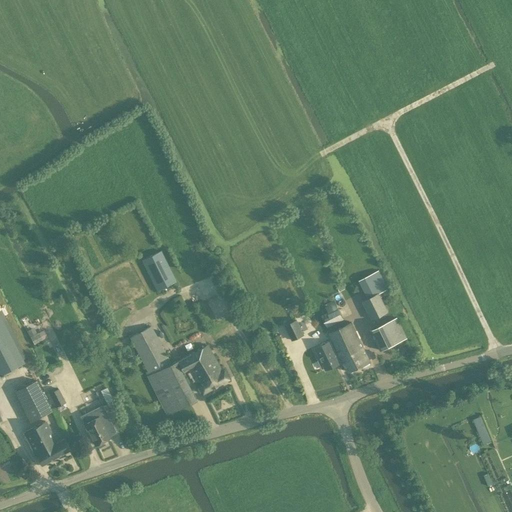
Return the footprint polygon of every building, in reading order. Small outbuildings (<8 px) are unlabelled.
[(157,290),(175,281),(161,251),(142,260),(157,290)] [(368,276),(359,280),(365,291),(368,298),(388,289),(378,270),(368,276)] [(372,319),(388,311),(379,293),(363,301),(372,319)] [(327,328),(343,319),(334,300),(324,305),(328,312),(321,316),(327,328)] [(0,375),(24,363),(0,315),(0,375)] [(381,350),(407,337),(398,318),(372,331),(381,350)] [(297,320),(285,326),(292,340),(304,335),(297,320)] [(352,322),(330,333),(348,372),(362,365),(363,367),(370,364),(369,362),(370,361),(352,322)] [(152,326),(131,337),(148,370),(146,371),(167,414),(196,399),(181,370),(177,359),(171,362),(152,326)] [(38,332),(30,337),(34,344),(42,340),(38,332)] [(330,341),(315,348),(321,359),(318,360),(322,368),(324,367),(326,370),(340,362),(330,341)] [(177,359),(181,370),(189,367),(203,392),(218,385),(210,371),(213,370),(209,361),(208,358),(213,355),(208,345),(177,359)] [(210,371),(218,385),(228,379),(222,366),(220,367),(213,355),(208,358),(209,361),(213,370),(210,371)] [(51,410),(36,380),(14,391),(29,421),(51,410)] [(113,400),(107,388),(100,391),(106,403),(113,400)] [(65,402),(58,389),(49,394),(56,406),(65,402)] [(102,405),(80,416),(83,423),(94,446),(110,438),(109,436),(116,433),(102,405)] [(481,417),(473,420),(483,443),(491,440),(481,417)] [(57,442),(45,420),(24,431),(41,464),(70,449),(64,438),(57,442)]
